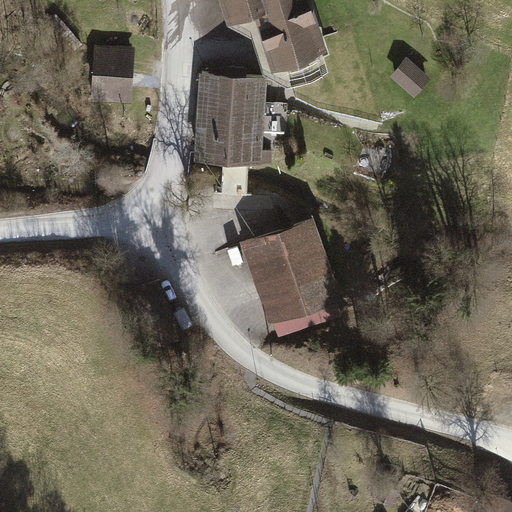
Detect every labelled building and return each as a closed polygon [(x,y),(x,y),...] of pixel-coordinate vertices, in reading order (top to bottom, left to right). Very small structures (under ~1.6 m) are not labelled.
[(276,61),(286,58),(293,81),(329,70),(307,0),(227,0),(232,15),(259,6),(268,36),(273,53),(276,61)] [(131,59),(101,57),(98,95),(128,97),(131,59)] [(408,60),(396,74),(414,89),(426,76),(408,60)] [(264,75),(203,71),(198,153),(270,157),(270,148),(275,148),(275,145),(285,145),(288,103),(263,101),(264,75)] [(227,158),(227,192),(251,192),(252,158),(227,158)] [(252,239),(278,315),(334,295),(336,295),(309,219),(252,239)] [(184,333),(154,276),(127,290),(157,347),(184,333)] [(334,295),(278,315),(275,316),(281,333),(340,312),(334,295)] [(392,501),(398,490),(387,484),(381,495),(392,501)]
